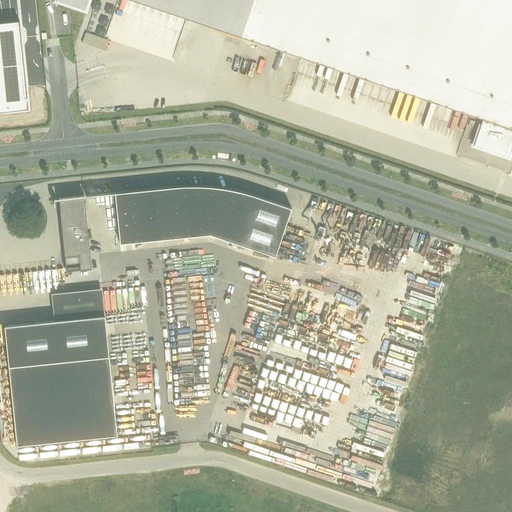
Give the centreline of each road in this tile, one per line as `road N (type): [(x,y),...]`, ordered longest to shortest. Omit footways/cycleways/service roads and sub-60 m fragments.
road 1 (unclassified): [(511,226),(215,130),(0,149)]
road 2 (unclassified): [(0,163),(214,145),(511,240)]
road 3 (unclassified): [(0,466),(23,476),(216,459),(375,511)]
